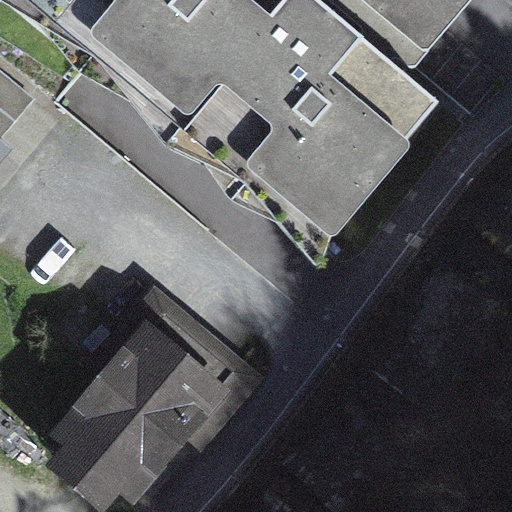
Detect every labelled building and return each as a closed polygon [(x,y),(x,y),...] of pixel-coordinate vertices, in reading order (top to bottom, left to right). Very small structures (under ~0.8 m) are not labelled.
[(53,0),(179,106),(269,0),(53,0)] [(438,107),(311,0),(269,0),(179,106),(330,234),(438,107)] [(409,39),(441,0),(362,0),(409,39)] [(0,128),(29,96),(0,71),(0,128)] [(217,395),(147,336),(63,436),(132,494),(217,395)]
